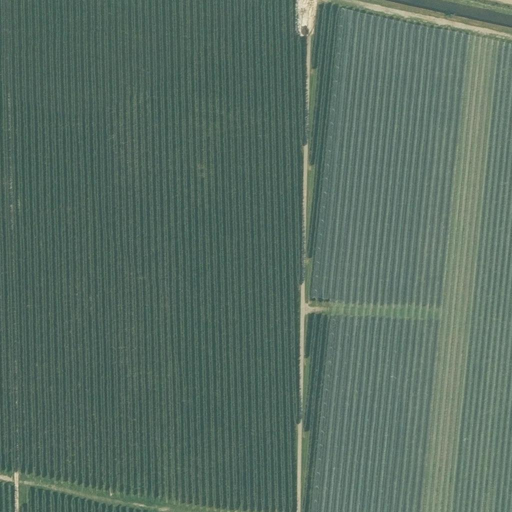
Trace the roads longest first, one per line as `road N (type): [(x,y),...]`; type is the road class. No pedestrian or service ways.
road 1 (track): [(4,0),(18,511)]
road 2 (track): [(312,0),(298,511)]
road 3 (track): [(0,479),(184,511)]
